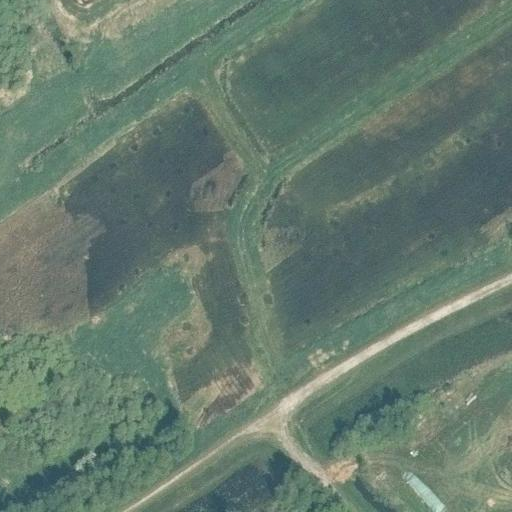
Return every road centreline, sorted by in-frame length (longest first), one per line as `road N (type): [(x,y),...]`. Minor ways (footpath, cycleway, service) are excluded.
road 1 (track): [(511,279),(381,346),(131,511)]
road 2 (track): [(343,511),(264,421)]
